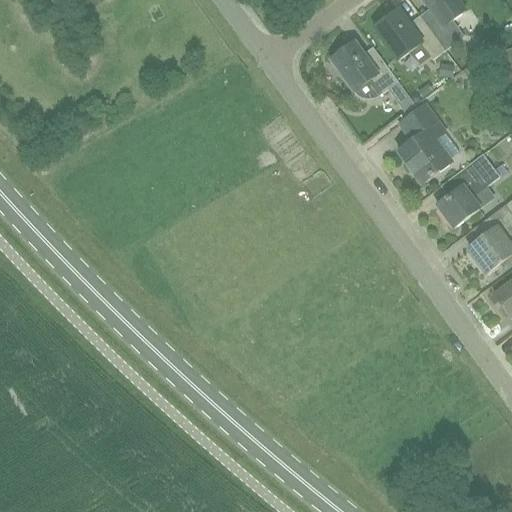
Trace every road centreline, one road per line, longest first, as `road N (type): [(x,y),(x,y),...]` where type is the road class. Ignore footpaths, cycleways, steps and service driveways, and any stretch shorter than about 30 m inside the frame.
road 1 (primary): [(338,511),(195,389),(0,193)]
road 2 (unclassified): [(511,395),(268,62)]
